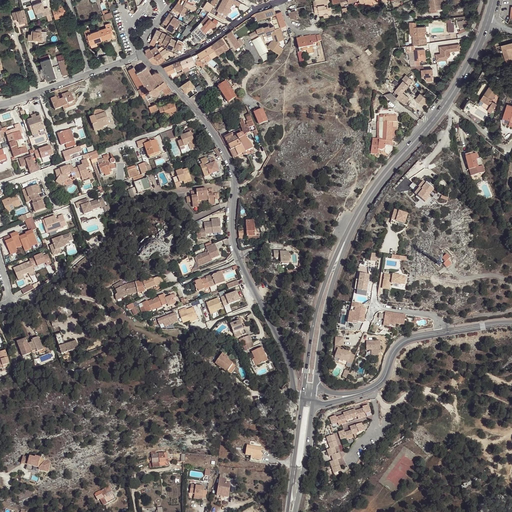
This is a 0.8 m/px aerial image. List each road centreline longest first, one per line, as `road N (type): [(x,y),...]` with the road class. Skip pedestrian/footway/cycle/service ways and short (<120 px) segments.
road 1 (residential): [(157,68),(227,157),(236,178),(230,221),(238,255),(290,365),(293,393),(302,395)]
road 2 (tertiary): [(486,20),(463,74),(365,201),(341,249)]
road 3 (tertiary): [(341,249),(319,299),(302,395)]
road 4 (tertiary): [(314,389),(341,249)]
road 5 (unknown): [(235,181),(179,189),(194,217),(232,204)]
